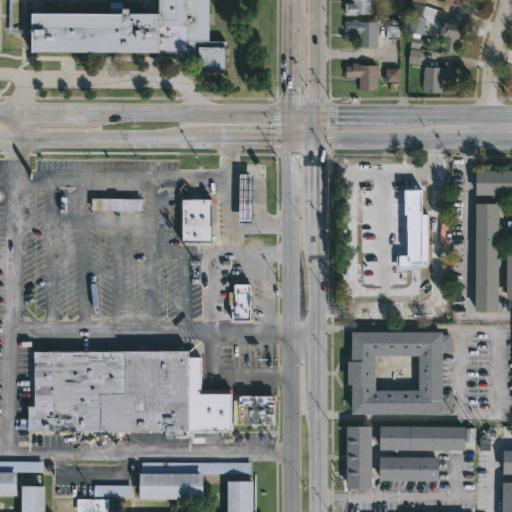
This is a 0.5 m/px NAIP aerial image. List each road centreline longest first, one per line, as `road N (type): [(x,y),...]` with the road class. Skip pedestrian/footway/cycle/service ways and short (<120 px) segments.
road 1 (secondary): [(290,141),(290,511)]
road 2 (primary): [(291,117),(71,116)]
road 3 (primary): [(16,141),(210,141)]
road 4 (primary): [(320,141),(511,140)]
